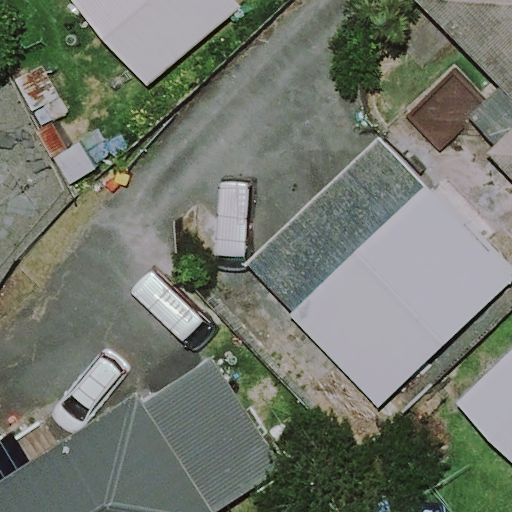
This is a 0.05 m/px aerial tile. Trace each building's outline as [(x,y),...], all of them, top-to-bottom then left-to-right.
[(240,7),(234,0),(73,0),(145,86),(240,7)] [(511,0),(423,0),(511,89),(511,131),(492,152),(511,172),(511,0)] [(511,282),(424,190),(292,315),(378,407),(511,282)] [(511,343),(454,399),(511,459),(511,343)] [(221,511),(143,388),(0,478),(0,511),(221,511)]
